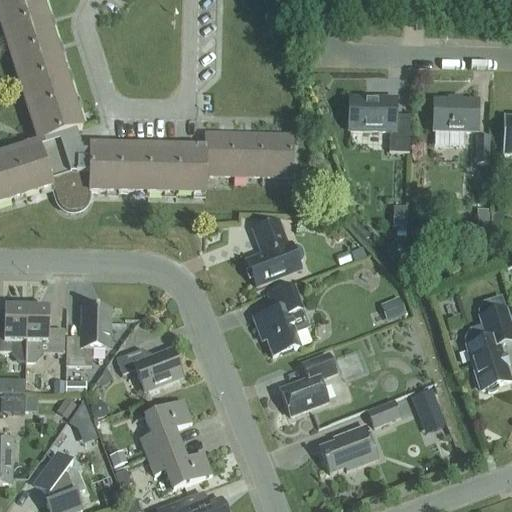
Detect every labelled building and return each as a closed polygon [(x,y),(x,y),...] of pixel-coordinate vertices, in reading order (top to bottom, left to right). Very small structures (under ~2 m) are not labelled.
[(77,154),(71,134),(81,131),(39,0),(13,0),(0,4),(0,11),(8,38),(40,138),(42,142),(39,143),(37,144),(37,147),(39,150),(0,162),(0,205),(51,189),(56,204),(58,208),(61,212),(65,214),(70,215),(74,215),(78,214),(82,212),(85,208),(87,204),(88,200),(88,195),(204,197),(204,179),(291,181),(292,139),(281,139),(204,138),(204,156),(89,154),(77,154)] [(349,102),(348,134),(388,134),(388,155),(408,156),(409,118),(394,118),(394,102),(349,102)] [(432,103),(432,134),(431,148),(464,149),(464,135),(477,135),(477,104),(432,103)] [(511,157),(511,118),(502,118),(502,161),(502,162),(503,162),(503,161),(503,158),(511,157)] [(488,140),(476,140),(475,168),(487,168),(488,140)] [(503,161),(503,162),(502,162),(502,161),(491,161),(491,186),(503,186),(503,161)] [(406,234),(407,209),(393,209),(392,234),(406,234)] [(488,236),(488,212),(476,212),(476,236),(488,236)] [(286,247),(278,225),(252,235),(261,257),(246,263),(256,290),(299,274),(296,266),(300,264),(303,259),(302,254),(299,250),(294,248),(290,250),(288,247),(286,247)] [(502,248),(503,232),(489,231),(489,247),(502,248)] [(309,331),(302,312),(293,289),(267,299),(272,314),(252,321),(257,335),(261,333),(272,361),(300,350),(294,336),(309,331)] [(0,355),(13,356),(13,358),(19,365),(24,365),(24,367),(26,311),(3,310),(3,332),(0,331),(0,355)] [(48,311),(26,311),(24,367),(25,367),(25,365),(33,365),(39,359),(39,357),(63,357),(64,333),(48,333),(48,311)] [(80,343),(65,342),(65,370),(90,371),(91,352),(108,353),(109,313),(81,312),(80,343)] [(469,331),(463,342),(479,394),(486,392),(487,395),(492,395),(497,392),(496,389),(510,385),(499,348),(511,344),(511,335),(505,312),(479,320),(481,328),(469,331)] [(135,374),(144,395),(181,381),(170,353),(143,364),(139,353),(115,362),(121,379),(135,374)] [(327,406),(318,383),(335,377),(327,358),(301,368),(307,383),(279,394),(289,420),(327,406)] [(64,398),(64,385),(54,386),(54,398),(64,398)] [(67,386),(67,398),(85,398),(85,386),(67,386)] [(435,389),(415,397),(429,436),(450,428),(435,389)] [(65,403),(58,413),(68,420),(75,410),(65,403)] [(139,443),(146,461),(174,450),(169,436),(191,427),(182,404),(143,419),(150,438),(139,443)] [(67,427),(76,433),(90,427),(81,405),(67,427)] [(399,421),(393,405),(367,415),(373,431),(399,421)] [(329,477),(344,471),(345,475),(376,463),(364,430),(342,438),(344,442),(319,451),(329,477)] [(0,488),(10,488),(10,464),(13,464),(13,442),(0,442),(0,488)] [(172,494),(211,479),(202,456),(180,465),(174,450),(146,461),(153,479),(165,475),(172,494)] [(47,511),(80,511),(74,497),(84,494),(78,479),(70,473),(72,470),(56,458),(33,488),(47,499),(46,501),(48,506),(45,507),(47,511)] [(123,458),(109,462),(114,474),(115,474),(125,470),(127,469),(123,458)] [(118,495),(103,501),(106,511),(117,511),(124,510),(118,495)] [(223,511),(219,501),(205,506),(202,496),(159,511),(223,511)]
